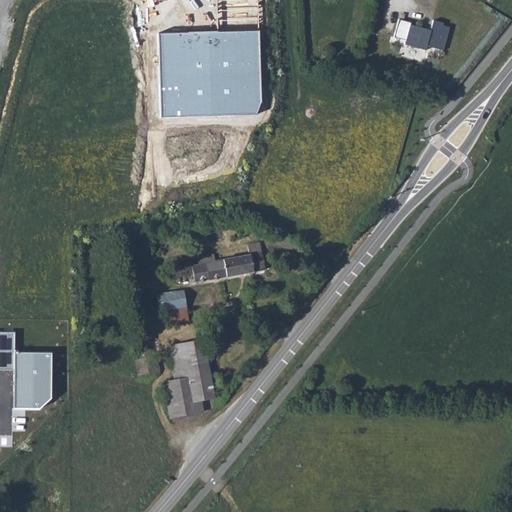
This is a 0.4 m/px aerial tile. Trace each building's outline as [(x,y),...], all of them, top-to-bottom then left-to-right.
[(442,52),(448,28),(442,27),(442,23),(433,21),(430,30),(411,25),(411,23),(399,20),(394,38),(405,41),(404,45),(425,51),(426,48),(442,52)] [(258,31),(157,33),(160,117),(254,114),(259,100),(258,31)] [(206,279),(269,269),(266,245),(238,254),(229,249),(210,253),(193,266),(197,282),(206,279)] [(169,311),(193,305),(189,289),(162,295),(166,312),(169,311)] [(0,369),(14,370),(14,352),(14,332),(0,331),(0,369)] [(218,415),(206,342),(172,348),(177,375),(163,378),(171,423),(218,415)] [(106,348),(106,364),(128,364),(128,348),(106,348)] [(135,351),(138,374),(160,371),(157,348),(135,351)] [(50,397),(51,353),(14,352),(14,370),(14,408),(39,408),(50,397)]
